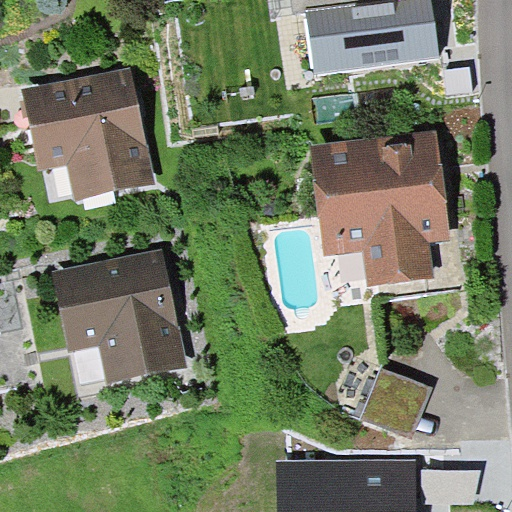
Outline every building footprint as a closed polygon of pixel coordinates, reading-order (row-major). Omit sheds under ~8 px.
[(333,0),(292,0),(293,8),(305,7),(304,4),(333,0)] [(333,0),(304,4),(305,7),(313,71),(440,55),(432,0),(333,0)] [(132,66),(22,89),(39,170),(68,164),(75,200),(156,184),(132,66)] [(469,67),(444,70),(447,96),(472,92),(469,67)] [(437,130),(311,145),(324,254),(364,250),(368,286),(435,278),(431,242),(451,240),(437,130)] [(163,248),(53,271),(69,350),(99,344),(107,384),(188,367),(163,248)] [(382,366),(361,418),(412,439),(433,387),(382,366)] [(416,511),(416,459),(277,461),(277,511),(416,511)]
